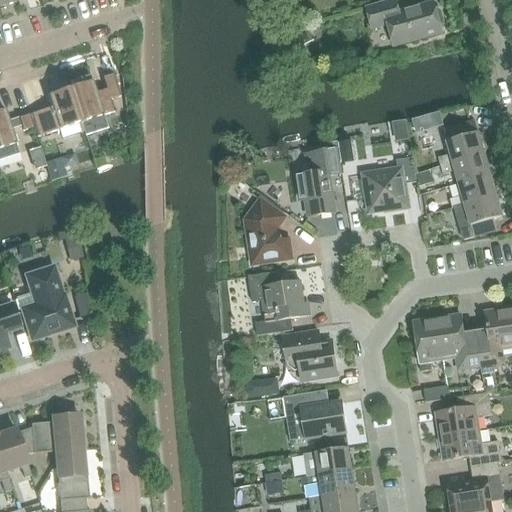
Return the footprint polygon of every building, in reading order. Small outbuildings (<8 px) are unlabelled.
[(0,0),(0,8),(17,2),(16,0),(0,0)] [(399,14),(395,1),(366,9),(372,31),(387,26),(394,48),(442,35),(440,29),(443,24),(440,12),(435,10),(433,4),(399,14)] [(306,31),(297,37),(301,45),(311,40),(306,31)] [(69,89),(81,124),(114,113),(110,101),(120,98),(113,75),(102,79),(108,98),(98,101),(92,82),(69,89)] [(51,108),(30,115),(37,139),(81,124),(69,89),(47,96),(51,108)] [(0,111),(0,161),(20,155),(4,110),(0,111)] [(440,114),(429,117),(433,129),(444,126),(440,114)] [(29,116),(18,119),(22,133),(33,129),(29,116)] [(450,156),(438,160),(440,168),(484,156),(482,147),(478,131),(474,122),(443,131),(450,156)] [(395,125),(398,144),(411,142),(408,123),(395,125)] [(354,162),(351,141),(339,143),(342,163),(354,162)] [(405,143),(389,145),(392,163),(396,162),(407,160),(405,143)] [(334,214),(329,178),(341,176),(337,151),(311,155),(314,175),(296,178),(300,203),(306,202),(308,218),(334,214)] [(484,156),(440,168),(443,176),(455,173),(457,180),(458,185),(490,176),(489,171),(484,156)] [(412,160),(407,160),(396,162),(397,170),(362,176),(368,215),(408,209),(404,184),(415,182),(412,160)] [(428,171),(414,175),(417,187),(431,183),(428,171)] [(462,198),(450,201),(451,207),(452,209),(496,197),(495,195),(490,176),(458,185),(462,198)] [(496,197),(452,209),(454,218),(456,217),(463,242),(474,239),(497,232),(494,221),(502,219),(496,197)] [(279,243),(277,229),(284,219),(260,201),(245,222),(252,266),(291,260),(288,241),(279,243)] [(69,261),(82,258),(76,234),(63,238),(69,261)] [(62,298),(52,269),(26,278),(35,306),(21,311),(31,341),(73,327),(63,297),(62,298)] [(283,285),(281,274),(248,280),(252,305),(262,303),(264,317),(265,317),(266,324),(255,326),(257,338),(292,333),(290,321),(301,319),(298,299),(303,298),(300,283),(283,285)] [(0,308),(0,351),(9,348),(5,335),(19,330),(11,305),(0,308)] [(501,352),(511,349),(511,334),(508,310),(485,314),(488,337),(476,340),(477,344),(481,366),(482,376),(494,374),(493,364),(503,363),(501,352)] [(465,346),(461,317),(437,321),(443,361),(456,358),(458,372),(481,368),(481,366),(477,344),(465,346)] [(430,362),(443,361),(437,321),(413,325),(421,374),(431,372),(430,362)] [(301,384),(337,378),(333,353),(321,344),(318,332),(282,338),(286,362),(300,372),(301,384)] [(262,382),(247,384),(248,398),(263,397),(262,382)] [(425,404),(449,400),(447,388),(423,391),(425,404)] [(324,407),(322,393),(283,399),(285,416),(301,413),(306,440),(346,434),(341,404),(324,407)] [(439,439),(479,432),(477,419),(492,417),(488,394),(457,399),(459,411),(436,415),(439,439)] [(55,452),(84,450),(81,421),(30,426),(31,429),(16,434),(24,456),(55,453),(55,452)] [(24,456),(16,434),(15,431),(0,435),(0,456),(8,481),(9,481),(6,473),(20,469),(24,480),(31,478),(24,456)] [(470,470),(498,466),(501,465),(497,443),(481,446),(479,432),(439,439),(443,462),(469,458),(470,470)] [(334,441),(315,443),(317,454),(336,451),(334,441)] [(303,456),(306,478),(352,471),(348,449),(336,451),(317,454),(303,456)] [(60,511),(89,511),(90,511),(88,511),(85,511),(85,500),(89,500),(84,450),(55,452),(55,453),(60,511)] [(7,481),(8,481),(0,456),(0,483),(1,483),(4,495),(11,492),(7,481)] [(450,510),(491,504),(504,501),(502,488),(498,466),(470,470),(473,484),(447,488),(450,510)] [(352,471),(306,479),(309,500),(355,493),(352,471)] [(275,475),(263,477),(264,484),(276,482),(275,475)] [(267,498),(284,495),(282,483),(265,486),(267,498)] [(357,511),(355,493),(309,500),(310,511),(357,511)]
